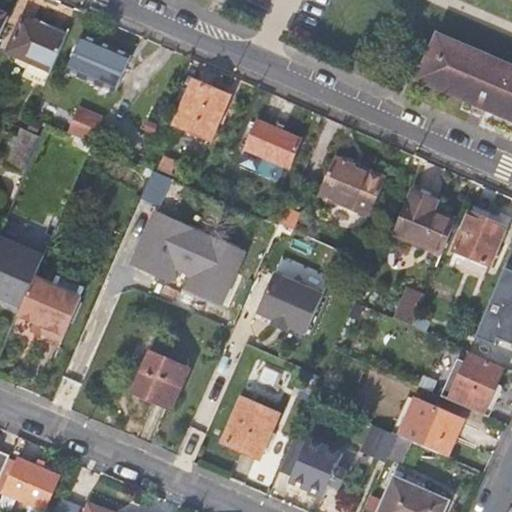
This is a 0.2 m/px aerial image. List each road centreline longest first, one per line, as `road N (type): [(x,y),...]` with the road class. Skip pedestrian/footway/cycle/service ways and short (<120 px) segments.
road 1 (residential): [(117,0),(511,171)]
road 2 (residential): [(0,402),(254,511)]
